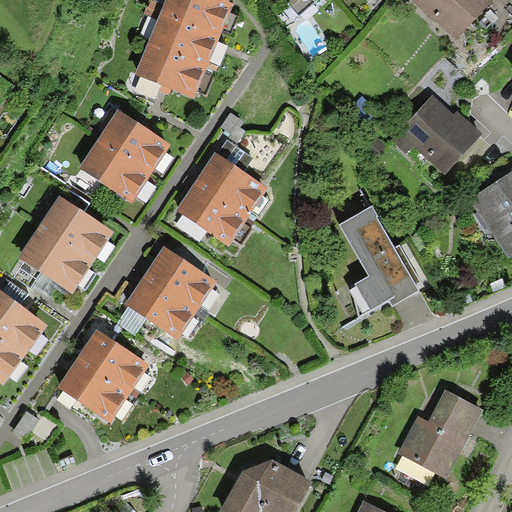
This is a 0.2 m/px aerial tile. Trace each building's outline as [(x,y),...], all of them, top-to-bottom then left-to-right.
[(238,16),(199,0),(170,0),(135,86),(199,111),(207,93),(218,66),(231,35),(238,16)] [(288,0),(298,11),(309,0),(317,0),(322,6),(330,0),(288,0)] [(501,10),(489,0),(418,0),(414,5),(464,50),(501,10)] [(451,117),(430,97),(390,141),(407,156),(413,150),(446,179),(474,147),(475,147),(482,139),(455,114),(451,117)] [(174,157),(118,119),(79,176),(135,215),(146,199),(163,174),(174,157)] [(376,138),(365,150),(375,160),(386,148),(376,138)] [(270,199),(214,161),(200,181),(183,206),(174,218),(231,257),(270,199)] [(511,177),(470,204),(508,263),(511,260),(511,177)] [(114,247),(58,209),(18,266),(75,305),(88,286),(102,265),(114,247)] [(360,322),(391,305),(394,311),(418,298),(414,290),(421,287),(400,249),(395,252),(373,213),(341,230),(369,281),(353,290),(360,322)] [(222,295),(166,257),(153,275),(139,297),(126,314),(183,353),(222,295)] [(49,344),(0,310),(0,394),(9,401),(20,386),(35,364),(49,344)] [(154,379),(98,341),(84,360),(69,383),(58,398),(115,437),(154,379)] [(488,420),(442,394),(424,425),(417,421),(395,459),(443,486),(464,450),(468,453),(488,420)] [(270,465),(243,475),(223,511),(300,511),(312,489),(270,465)]
